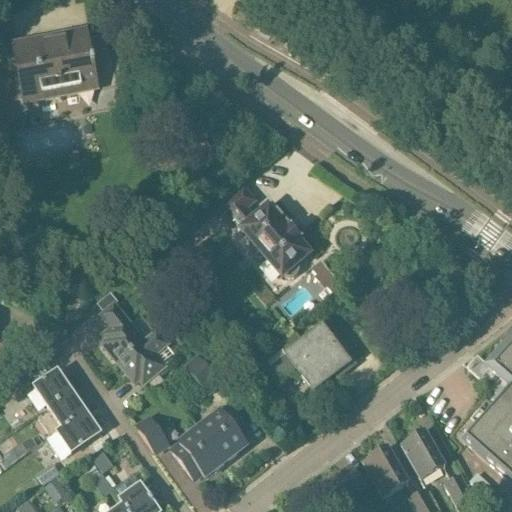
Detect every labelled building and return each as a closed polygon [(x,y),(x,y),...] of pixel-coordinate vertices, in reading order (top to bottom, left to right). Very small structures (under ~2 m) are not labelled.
[(97,91),(93,69),(96,68),(95,63),(92,64),(87,37),(67,41),(67,40),(33,47),(33,48),(14,51),(24,103),(60,96),(61,98),(97,91)] [(11,83),(0,81),(0,120),(3,121),(11,83)] [(240,191),(218,209),(236,231),(237,230),(251,245),(250,246),(250,247),(249,249),(249,250),(249,251),(249,253),(249,255),(249,256),(250,257),(250,259),(252,260),(253,261),(254,262),(255,263),(257,263),(259,264),(260,264),(261,264),(263,264),(264,263),(265,263),(282,282),(284,280),(285,281),(286,282),(287,282),(288,283),(289,283),(290,283),(292,283),(293,283),(295,282),(297,281),(298,280),(299,279),(299,278),(300,277),(300,276),(300,275),(300,274),(300,273),(300,272),(300,271),(300,270),(299,269),(299,268),(298,268),(309,258),(268,210),(256,221),(249,212),(254,208),(240,191)] [(172,247),(159,258),(167,267),(179,256),(172,247)] [(155,261),(136,278),(141,284),(161,267),(155,261)] [(321,265),(313,273),(317,278),(327,289),(333,296),(342,288),(321,265)] [(111,298),(100,307),(107,315),(101,320),(111,333),(102,340),(106,345),(102,349),(118,369),(145,347),(144,347),(141,343),(151,335),(139,319),(129,328),(115,310),(118,307),(111,298)] [(295,337),(260,364),(277,387),(297,373),(314,395),(336,378),(339,382),(355,369),(340,349),(336,352),(322,333),(303,348),(295,337)] [(145,347),(118,369),(134,389),(139,385),(143,390),(148,386),(154,394),(163,386),(157,379),(165,373),(155,360),(168,350),(157,337),(144,347),(145,347)] [(499,403),(462,446),(511,488),(511,345),(488,372),(485,374),(497,384),(489,394),(499,403)] [(198,363),(186,373),(206,396),(218,385),(198,363)] [(265,381),(254,367),(243,377),(254,391),(265,381)] [(72,396),(58,375),(34,392),(48,413),(72,396)] [(48,413),(62,433),(86,417),(72,396),(48,413)] [(220,417),(200,433),(225,465),(245,449),(242,445),(249,438),(229,413),(221,419),(220,417)] [(62,433),(57,437),(72,458),(100,438),(86,417),(62,433)] [(154,456),(167,448),(150,424),(138,433),(154,456)] [(225,465),(200,433),(179,449),(180,450),(172,456),(193,482),(201,476),(204,481),(225,465)] [(445,471),(425,436),(401,450),(420,485),(445,471)] [(102,441),(93,448),(96,453),(106,447),(102,441)] [(22,447),(6,458),(13,468),(29,456),(22,447)] [(362,468),(382,503),(408,488),(388,453),(362,468)] [(113,470),(101,454),(89,462),(101,478),(102,478),(113,470)] [(52,468),(36,479),(44,489),(59,478),(52,468)] [(99,478),(93,469),(84,474),(91,484),(99,478)] [(318,489),(331,511),(358,511),(371,505),(351,470),(318,489)] [(101,479),(92,485),(103,502),(113,495),(101,479)] [(479,511),(461,479),(443,488),(456,511),(479,511)] [(57,483),(45,492),(54,503),(65,495),(57,483)] [(124,511),(156,511),(140,489),(119,504),(123,510),(124,511)] [(436,511),(426,493),(408,503),(413,511),(436,511)]
